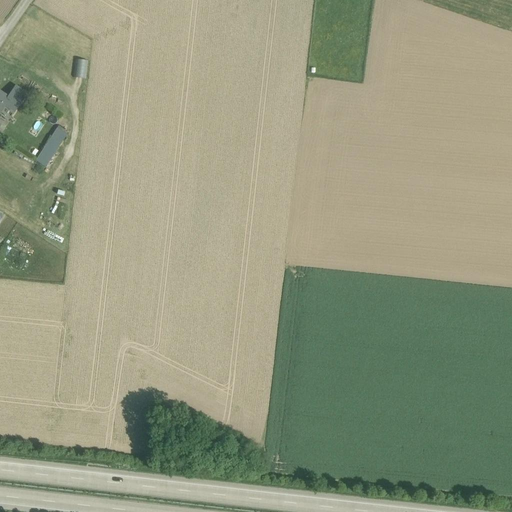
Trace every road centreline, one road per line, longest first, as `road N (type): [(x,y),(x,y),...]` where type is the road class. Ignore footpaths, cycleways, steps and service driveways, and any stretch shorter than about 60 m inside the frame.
road 1 (motorway): [(380,511),(0,469)]
road 2 (motorway): [(0,496),(140,511)]
